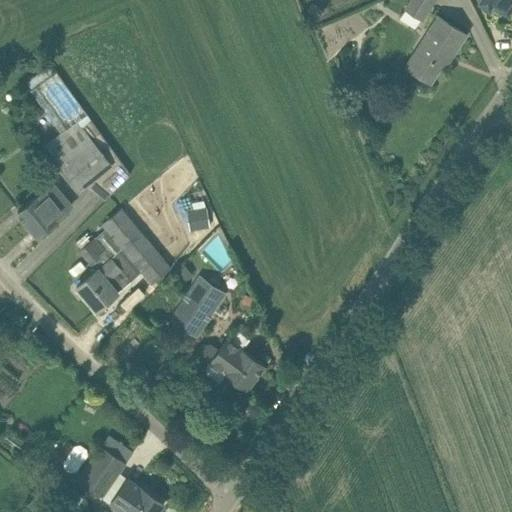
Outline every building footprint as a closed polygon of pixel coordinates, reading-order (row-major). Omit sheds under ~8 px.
[(408,0),(404,8),(420,18),(431,0),(408,0)] [(491,4),(508,15),(511,8),(511,0),(480,0),(478,3),(487,9),(491,4)] [(466,33),(449,22),(438,15),(405,65),(430,81),(448,52),(452,54),(466,33)] [(56,70),(30,89),(62,132),(88,114),(56,70)] [(62,163),(60,165),(79,189),(86,184),(105,199),(131,173),(88,114),(62,132),(46,143),(62,163)] [(17,212),(37,235),(68,209),(60,199),(65,196),(56,184),(51,188),(49,186),(17,212)] [(186,210),(189,229),(208,225),(204,206),(186,210)] [(79,250),(91,264),(93,262),(98,267),(77,285),(97,309),(142,271),(152,283),(171,268),(121,208),(101,225),(104,228),(79,250)] [(178,323),(195,335),(222,294),(198,278),(188,293),(195,297),(178,323)] [(196,351),(195,355),(196,360),(199,365),(204,369),(220,381),(226,373),(247,388),(264,364),(242,348),(250,337),(248,336),(236,328),(235,327),(219,349),(212,343),(205,343),(201,345),(198,348),(196,351)] [(77,480),(101,497),(126,462),(101,445),(90,461),(77,480)] [(110,502),(124,511),(156,511),(164,501),(127,476),(110,502)]
